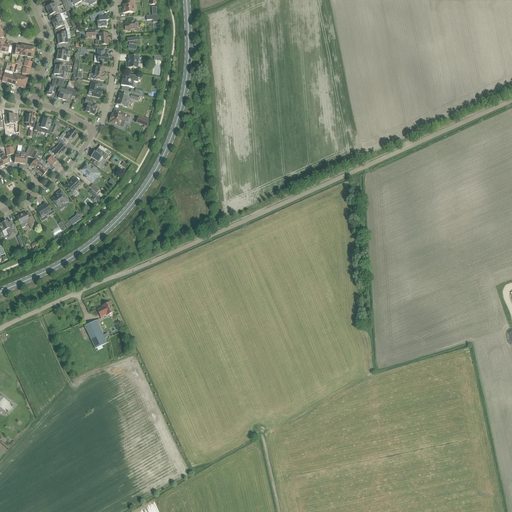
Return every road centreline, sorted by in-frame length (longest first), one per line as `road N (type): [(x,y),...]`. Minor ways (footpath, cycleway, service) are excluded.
road 1 (track): [(121,273),(511,99)]
road 2 (primary): [(3,290),(82,249),(151,177),(182,103),(186,0)]
road 3 (unclassified): [(0,328),(121,273)]
road 4 (residential): [(96,130),(116,58),(114,0)]
